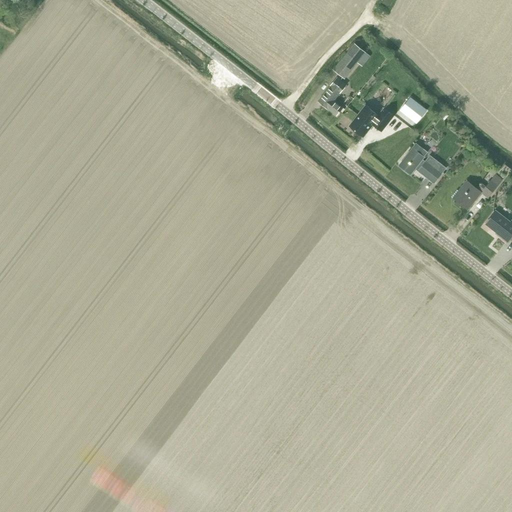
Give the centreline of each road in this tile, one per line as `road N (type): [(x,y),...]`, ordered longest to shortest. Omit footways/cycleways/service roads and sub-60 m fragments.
road 1 (tertiary): [(511,293),(142,0)]
road 2 (track): [(284,110),(373,0)]
